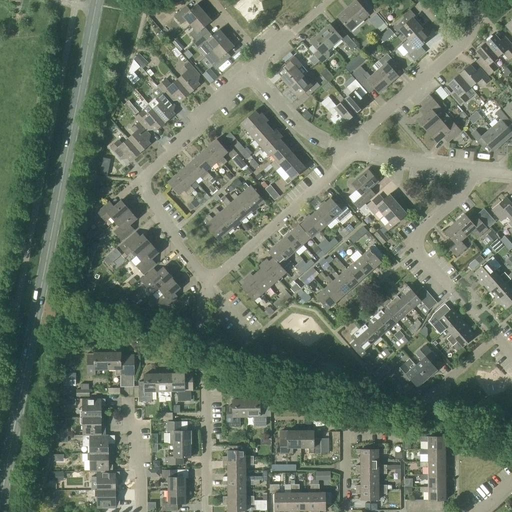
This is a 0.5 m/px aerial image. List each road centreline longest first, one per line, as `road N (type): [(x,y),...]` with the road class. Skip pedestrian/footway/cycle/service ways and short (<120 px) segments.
road 1 (primary): [(0,511),(97,0)]
road 2 (residential): [(208,284),(181,255),(139,181),(249,71)]
road 3 (residential): [(207,511),(198,305),(208,284)]
road 4 (residential): [(477,0),(471,32),(458,48),(349,151)]
road 5 (residential): [(349,151),(208,284)]
road 6 (residential): [(444,285),(413,250),(416,232),(461,193),(465,167)]
road 7 (residential): [(345,511),(344,436),(400,430)]
road 8 (residential): [(349,151),(293,120),(249,71)]
road 9 (residential): [(511,359),(494,339),(423,402)]
